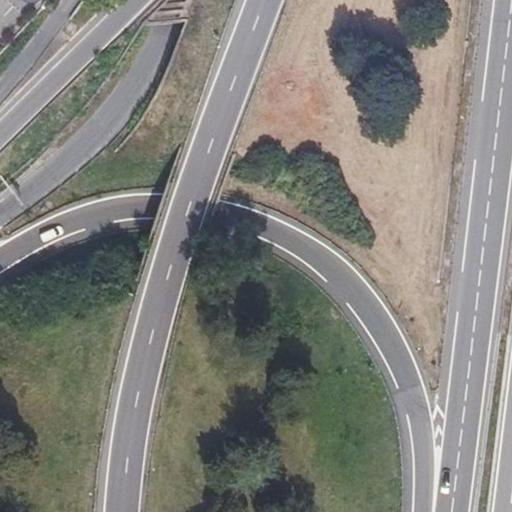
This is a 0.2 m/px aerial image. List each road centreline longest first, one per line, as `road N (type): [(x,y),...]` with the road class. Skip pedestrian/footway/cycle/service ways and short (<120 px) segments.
road 1 (trunk): [(0,260),(49,231),(124,206),(189,206),(290,239),(338,276),(401,357),(428,444),(425,511)]
road 2 (trunk): [(262,0),(165,276),(121,511)]
road 3 (trunk): [(511,8),(446,511)]
road 4 (motorway): [(138,0),(0,136)]
